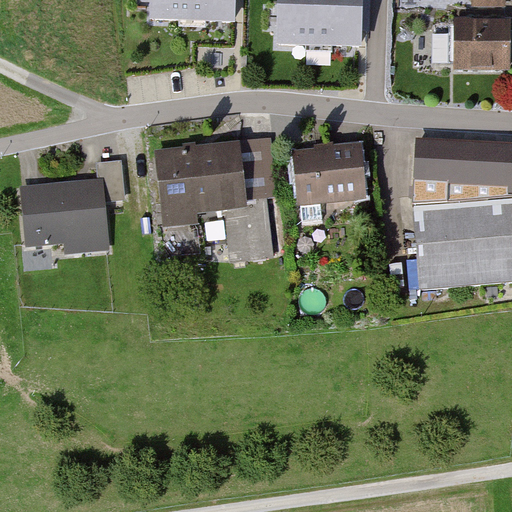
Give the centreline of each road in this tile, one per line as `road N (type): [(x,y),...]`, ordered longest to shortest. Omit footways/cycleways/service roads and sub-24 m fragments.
road 1 (residential): [(511,123),(248,101),(0,146)]
road 2 (track): [(511,470),(239,511)]
road 3 (track): [(112,121),(0,60)]
